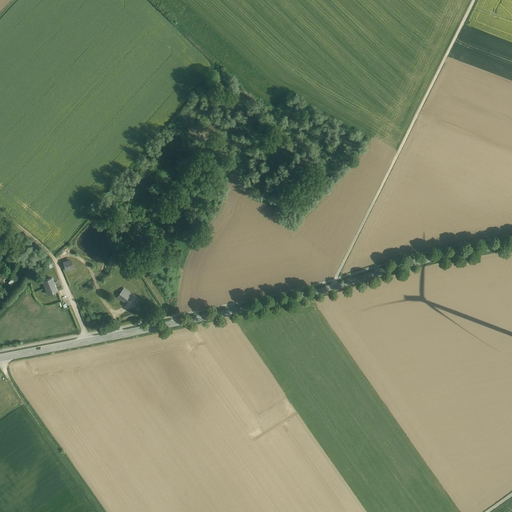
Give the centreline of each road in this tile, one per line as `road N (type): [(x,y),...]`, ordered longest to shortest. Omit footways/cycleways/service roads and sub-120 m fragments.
road 1 (secondary): [(0,357),(511,244)]
road 2 (track): [(336,286),(473,0)]
road 3 (track): [(3,357),(6,374),(103,511)]
